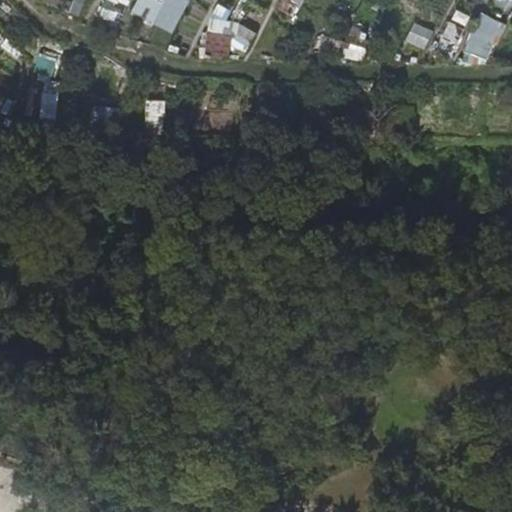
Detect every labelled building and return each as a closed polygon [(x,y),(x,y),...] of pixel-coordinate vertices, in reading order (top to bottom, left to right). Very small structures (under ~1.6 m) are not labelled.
[(82,14),(88,0),(67,0),(65,6),(82,14)] [(177,33),(190,0),(140,0),(134,15),(177,33)] [(465,52),(488,63),(507,23),(483,12),(465,52)] [(458,46),(466,29),(452,23),(444,40),(458,46)] [(41,52),(35,74),(54,79),(60,57),(41,52)] [(151,127),(166,128),(167,102),(152,102),(151,127)]
